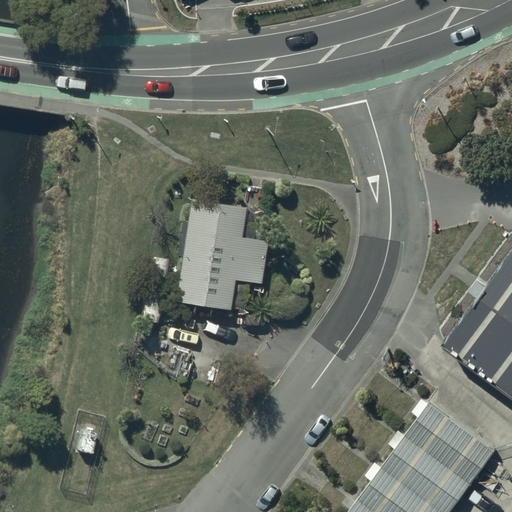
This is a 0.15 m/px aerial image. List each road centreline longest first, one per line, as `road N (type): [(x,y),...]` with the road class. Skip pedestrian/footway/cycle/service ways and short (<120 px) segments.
road 1 (unclassified): [(353,48),(387,174),(383,270),(345,341),(220,511)]
road 2 (primary): [(141,72),(205,71),(353,48)]
road 3 (primary): [(0,59),(141,72)]
